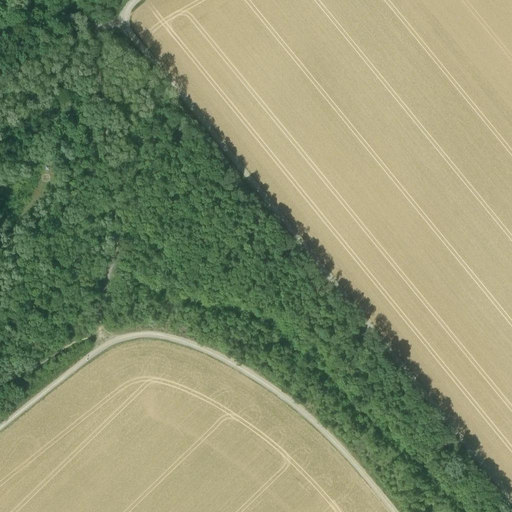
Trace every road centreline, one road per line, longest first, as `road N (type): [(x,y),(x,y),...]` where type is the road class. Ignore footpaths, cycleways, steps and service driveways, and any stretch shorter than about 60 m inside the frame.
road 1 (track): [(511,499),(128,33),(123,16)]
road 2 (track): [(109,356),(161,341),(215,357),(306,415),(396,511)]
road 3 (track): [(104,93),(118,158),(122,259),(105,321),(109,356)]
road 4 (track): [(0,442),(109,356)]
road 5 (track): [(0,391),(33,381),(105,335)]
